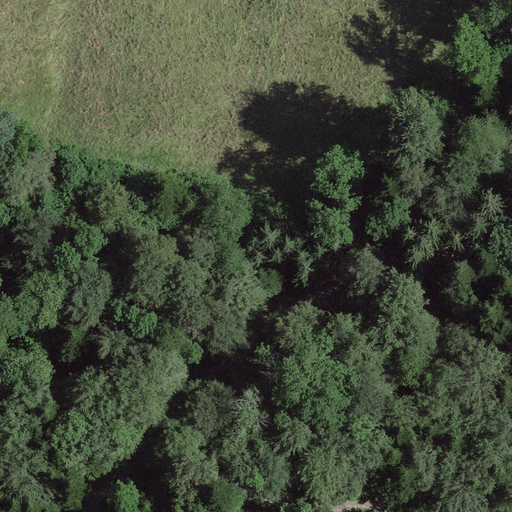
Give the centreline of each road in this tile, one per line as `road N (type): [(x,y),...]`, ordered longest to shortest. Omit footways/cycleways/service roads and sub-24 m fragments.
road 1 (track): [(176,415),(238,473),(275,492),(386,511)]
road 2 (track): [(293,495),(298,437),(347,300),(338,275)]
road 3 (track): [(323,285),(511,158)]
